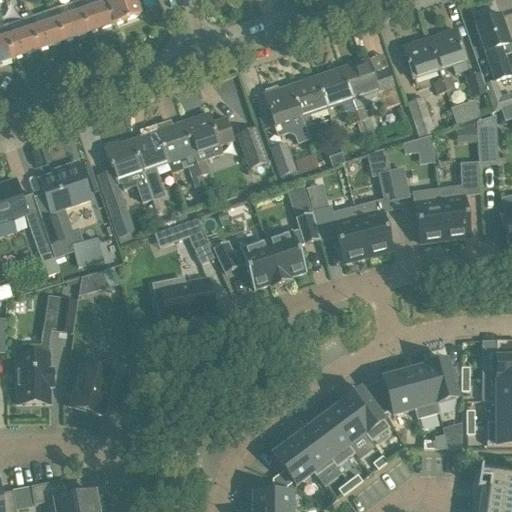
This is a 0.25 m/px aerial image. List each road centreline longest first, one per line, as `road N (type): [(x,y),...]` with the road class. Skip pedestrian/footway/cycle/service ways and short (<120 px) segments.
road 1 (residential): [(218,511),(246,437),(310,386),(390,346)]
road 2 (unclassified): [(0,138),(206,66)]
road 3 (unclassified): [(206,66),(400,0)]
road 4 (residential): [(461,511),(468,472),(416,473),(356,511)]
road 5 (residential): [(123,511),(110,470),(95,456),(0,446)]
road 6 (residential): [(372,282),(241,320)]
road 7 (residential): [(390,346),(447,330),(511,326)]
